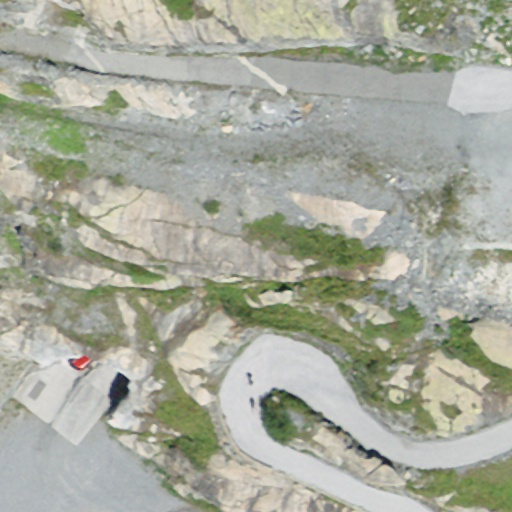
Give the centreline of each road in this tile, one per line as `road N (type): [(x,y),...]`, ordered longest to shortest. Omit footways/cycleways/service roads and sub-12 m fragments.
road 1 (unclassified): [(511,429),(480,443),(408,453),(364,431),(323,392),(260,354),(238,403),(260,451),(384,511)]
road 2 (unclassified): [(0,35),(137,85),(366,110),(511,114)]
